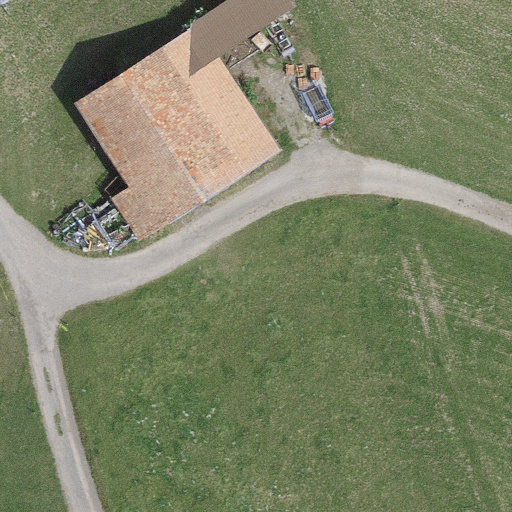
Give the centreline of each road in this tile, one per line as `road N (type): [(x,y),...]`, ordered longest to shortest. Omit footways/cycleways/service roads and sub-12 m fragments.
road 1 (track): [(29,277),(101,277),(146,265),(263,197),(311,180),(391,181),(511,224)]
road 2 (track): [(0,225),(29,277),(52,389),(91,511)]
